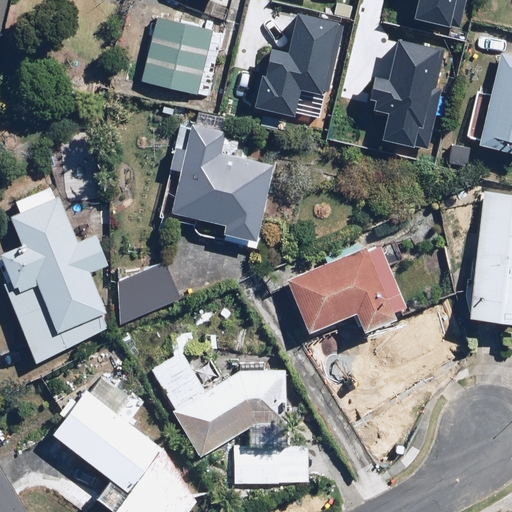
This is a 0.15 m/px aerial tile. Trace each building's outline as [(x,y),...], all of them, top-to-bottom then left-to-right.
[(0,0),(0,34),(8,0),(0,0)] [(419,0),(415,19),(451,28),(451,26),(460,28),(466,0),(419,0)] [(339,23),(298,13),(289,53),(272,49),(266,76),(262,76),(255,107),(294,116),(300,89),(322,94),(323,91),(329,92),(344,26),(339,25),(339,23)] [(222,27),(156,15),(144,81),(210,93),(222,27)] [(388,80),(376,77),(370,100),(376,101),(374,110),(389,114),(383,140),(428,150),(442,89),(437,87),(446,49),(398,38),(388,80)] [(511,56),(500,54),(492,94),(477,92),(469,136),(484,139),(483,144),(511,149),(511,56)] [(188,220),(188,214),(231,220),(227,244),(262,249),(274,162),(225,154),(228,130),(223,130),(225,117),(194,112),(192,123),(178,121),(171,169),(165,216),(188,220)] [(473,144),(448,141),(445,162),(470,166),(473,144)] [(95,230),(78,238),(61,196),(56,198),(51,186),(14,200),(19,212),(14,214),(24,239),(5,247),(22,288),(10,292),(38,363),(104,330),(97,316),(110,309),(92,274),(113,264),(95,230)] [(511,193),(483,191),(474,317),(511,319),(511,193)] [(398,310),(407,306),(381,239),(290,276),(312,331),(359,312),(366,330),(400,316),(398,310)] [(165,258),(120,280),(119,326),(183,296),(165,258)] [(286,416),(285,370),(244,369),(209,388),(188,350),(152,370),(200,458),(237,438),(291,445),(295,417),(286,416)] [(402,353),(369,365),(382,403),(416,391),(402,353)] [(141,403),(101,374),(89,392),(82,387),(65,413),(67,414),(57,431),(114,477),(100,494),(122,511),(190,511),(202,497),(172,449),(130,419),(141,403)]
